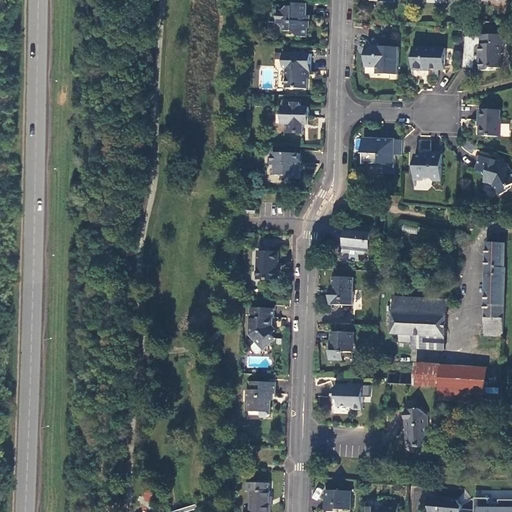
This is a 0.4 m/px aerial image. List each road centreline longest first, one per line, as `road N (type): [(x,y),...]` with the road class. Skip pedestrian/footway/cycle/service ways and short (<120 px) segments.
road 1 (primary): [(40,0),(22,511)]
road 2 (residential): [(301,433),(308,236),(332,180),(334,112)]
road 3 (unknown): [(466,363),(479,226)]
